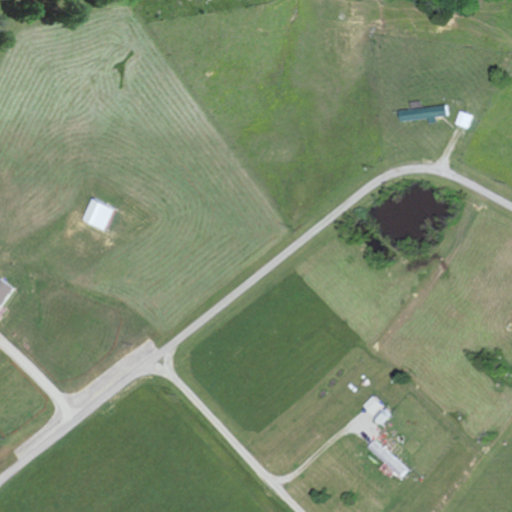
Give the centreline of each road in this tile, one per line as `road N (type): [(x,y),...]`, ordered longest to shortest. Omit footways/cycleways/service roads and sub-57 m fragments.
road 1 (residential): [(0,479),(360,194),(414,169),(454,173),(511,204)]
road 2 (residential): [(151,354),(297,511)]
